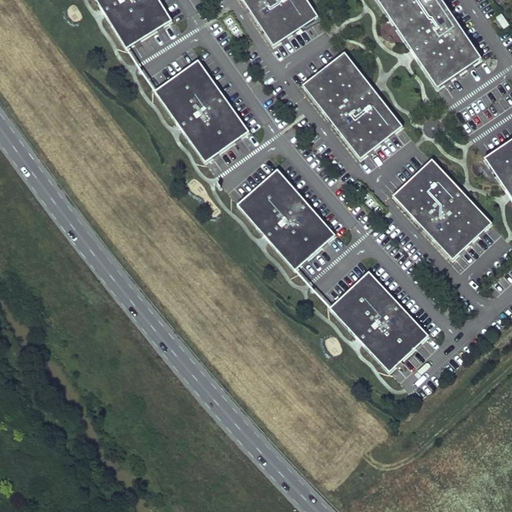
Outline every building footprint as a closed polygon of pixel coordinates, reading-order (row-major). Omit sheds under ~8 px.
[(172,22),(158,0),(95,0),(103,13),(126,50),(172,22)] [(306,0),(241,0),(273,48),(319,18),(306,0)] [(482,61),(441,0),(376,0),(414,56),(437,90),(482,61)] [(509,26),(502,15),(497,18),(504,29),(509,26)] [(375,91),(345,53),(303,86),(361,161),(403,128),(375,91)] [(249,133),(198,61),(156,92),(180,128),(205,165),(249,133)] [(511,141),(484,160),(509,197),(511,201),(511,141)] [(463,193),(432,161),(392,197),(452,262),(492,225),(463,193)] [(335,237),(277,171),(237,206),(266,239),(295,272),(335,237)] [(429,334),(368,270),(331,306),(362,340),(390,370),(429,334)]
